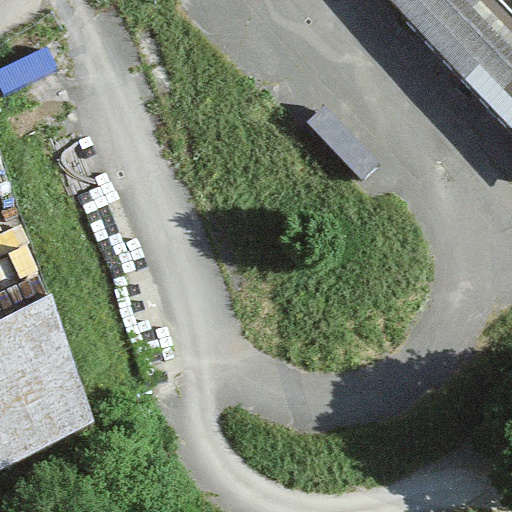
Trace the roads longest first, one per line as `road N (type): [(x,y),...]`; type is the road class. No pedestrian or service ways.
road 1 (unknown): [(92,0),(99,79),(212,345),(266,383),(333,392),(398,382)]
road 2 (unknown): [(398,382),(439,331),(472,264),(465,188),(281,0)]
road 3 (unknown): [(511,421),(398,382)]
